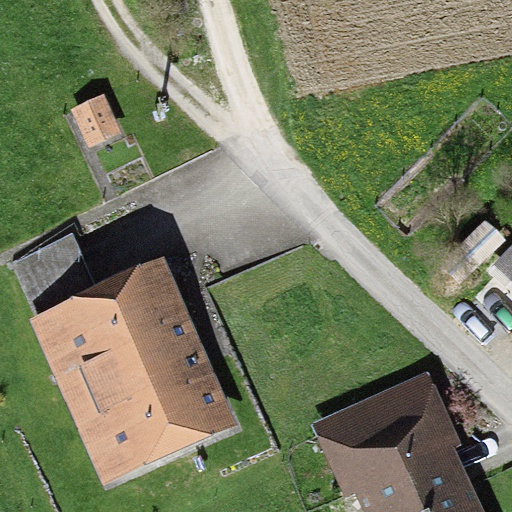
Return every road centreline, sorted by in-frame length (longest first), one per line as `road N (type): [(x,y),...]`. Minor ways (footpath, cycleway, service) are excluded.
road 1 (track): [(210,0),(272,162),(329,229),(511,402)]
road 2 (track): [(272,162),(124,47),(98,0)]
